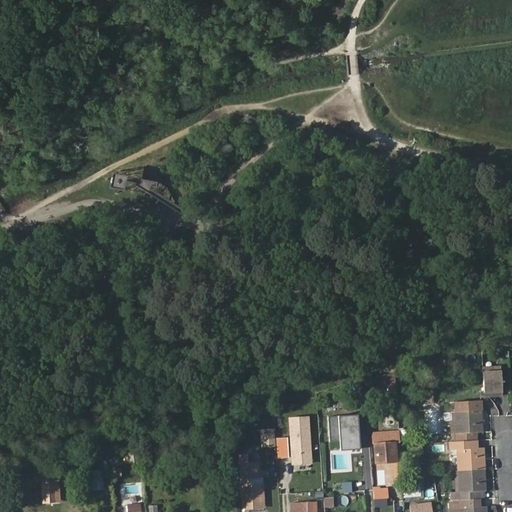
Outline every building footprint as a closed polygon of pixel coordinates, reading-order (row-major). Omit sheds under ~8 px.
[(501,367),(483,368),(484,393),(502,392),(501,367)] [(396,374),(383,374),(383,393),(396,393),(396,374)] [(459,441),(476,440),(476,432),(482,431),(480,400),(455,401),(456,432),(458,433),(459,441)] [(290,466),(311,465),(310,417),(289,417),(290,466)] [(260,429),(260,447),(274,448),(275,429),(260,429)] [(275,438),(276,458),(287,457),(285,437),(275,438)] [(372,438),(374,466),(395,465),(394,446),(396,446),(395,439),(382,440),(382,437),(372,438)] [(335,442),(336,462),(352,460),(353,460),(351,438),(338,439),(338,442),(335,442)] [(457,449),(458,470),(484,468),(483,447),(476,447),(476,440),(459,441),(450,441),(451,449),(457,449)] [(238,465),(241,508),(262,507),(261,486),(249,486),(249,479),(259,479),(258,464),(238,465)] [(114,477),(122,476),(121,468),(113,469),(114,477)] [(484,468),(458,470),(459,492),(454,492),(454,500),(479,498),(479,491),(483,491),(485,491),(484,468)] [(101,471),(86,472),(86,480),(102,479),(101,471)] [(43,475),(43,502),(54,502),(53,475),(43,475)] [(102,479),(86,480),(87,490),(102,489),(102,479)] [(342,493),(352,493),(352,482),(342,482),(342,493)] [(404,498),(421,496),(420,482),(403,484),(404,498)] [(387,489),(373,490),(373,499),(388,498),(387,489)] [(346,495),(338,497),(340,506),(349,503),(346,495)] [(334,497),(324,497),(324,508),(334,508),(334,497)] [(454,500),(453,500),(453,508),(456,508),(460,508),(459,511),(485,511),(486,506),(484,506),(479,506),(479,498),(454,500)] [(290,503),(290,511),(315,511),(315,502),(290,503)] [(409,505),(409,511),(430,511),(430,503),(409,505)]
